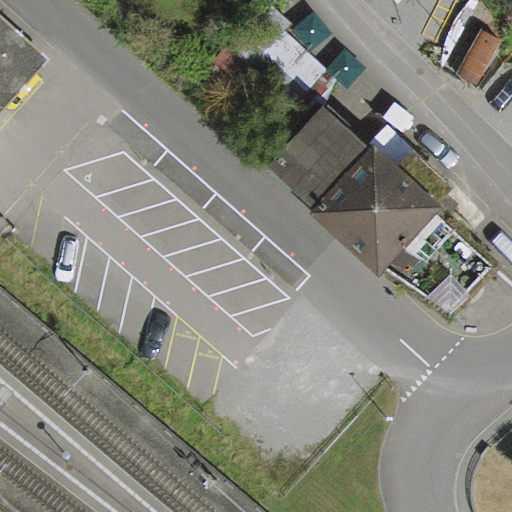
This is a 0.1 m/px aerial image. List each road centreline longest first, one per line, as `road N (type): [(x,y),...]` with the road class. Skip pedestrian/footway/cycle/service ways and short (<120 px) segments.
road 1 (residential): [(511,192),(368,52),(327,0)]
road 2 (residential): [(456,384),(423,440),(422,496),(431,511)]
